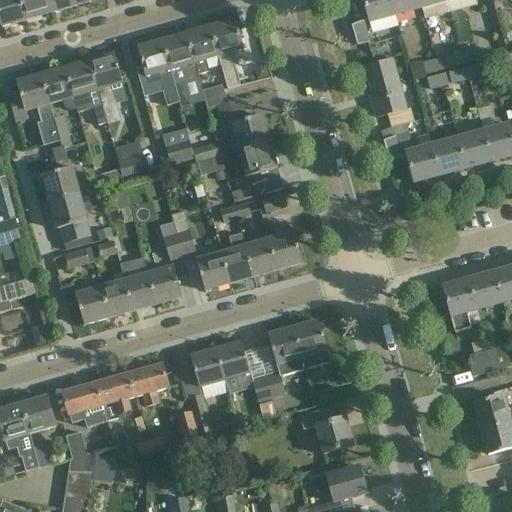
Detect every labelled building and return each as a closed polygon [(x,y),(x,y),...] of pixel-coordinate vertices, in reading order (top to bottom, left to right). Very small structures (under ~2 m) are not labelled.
[(28,21),(22,0),(0,0),(0,15),(3,28),(28,21)] [(48,0),(22,0),(28,21),(52,14),(48,0)] [(48,0),(52,14),(76,7),(74,0),(48,0)] [(361,0),(369,25),(395,17),(390,0),(361,0)] [(418,0),(390,0),(395,17),(421,10),(418,0)] [(418,0),(421,10),(448,3),(446,0),(418,0)] [(236,21),(212,28),(220,58),(228,89),(241,86),(233,54),(245,51),(236,21)] [(369,44),(364,22),(351,27),(357,46),(369,44)] [(212,28),(188,35),(199,76),(210,73),(207,62),(220,58),(212,28)] [(188,35),(164,42),(181,103),(190,101),(185,84),(201,79),(199,76),(188,35)] [(164,42),(139,48),(147,78),(148,80),(160,77),(163,90),(162,90),(167,107),(181,103),(164,42)] [(479,48),(462,53),(465,65),(483,60),(479,48)] [(439,72),(465,65),(462,53),(435,60),(439,72)] [(116,55),(91,62),(99,91),(98,92),(103,105),(108,124),(117,122),(120,121),(111,88),(124,85),(116,55)] [(426,76),(439,72),(435,60),(422,64),(422,62),(409,65),(413,81),(427,78),(426,76)] [(91,62),(67,69),(75,98),(78,109),(79,113),(93,109),(98,127),(108,124),(103,105),(98,92),(99,91),(91,62)] [(393,62),(366,69),(375,102),(373,102),(378,119),(389,116),(407,112),(406,110),(393,62)] [(467,68),(470,80),(487,76),(484,64),(467,68)] [(451,85),(470,80),(467,68),(448,73),(451,85)] [(67,69),(43,76),(51,105),(63,102),(64,108),(70,112),(78,109),(75,98),(67,69)] [(446,74),(426,79),(430,92),(449,86),(446,74)] [(51,105),(43,76),(18,82),(21,93),(8,97),(16,124),(28,121),(27,112),(38,109),(42,125),(45,124),(50,142),(59,139),(54,119),(50,105),(51,105)] [(229,105),(228,102),(223,85),(203,92),(209,111),(216,108),(229,105)] [(241,98),(228,102),(229,105),(216,108),(221,124),(246,116),(241,98)] [(54,119),(59,139),(62,147),(64,146),(72,144),(64,116),(54,119)] [(241,152),(271,144),(263,117),(233,126),(241,152)] [(485,133),(493,163),(511,157),(511,127),(511,126),(485,133)] [(194,160),(191,150),(186,131),(162,137),(165,147),(170,166),(194,160)] [(459,140),(467,170),(493,163),(485,133),(459,140)] [(414,184),(441,177),(430,135),(416,139),(419,151),(406,155),(414,184)] [(402,159),(395,137),(384,142),(389,161),(402,159)] [(459,140),(433,147),(441,177),(467,170),(459,140)] [(191,150),(194,160),(195,165),(197,164),(221,158),(217,143),(191,150)] [(271,144),(241,152),(248,178),(250,178),(256,198),(283,190),(277,171),(278,170),(271,144)] [(147,173),(142,157),(138,158),(118,164),(123,180),(147,173)] [(221,158),(197,164),(201,178),(225,171),(221,158)] [(44,176),(51,203),(81,195),(74,168),(44,176)] [(105,175),(96,178),(100,190),(109,188),(105,175)] [(126,198),(123,187),(108,191),(111,202),(126,198)] [(241,191),(231,194),(234,204),(244,200),(241,191)] [(81,195),(51,203),(59,230),(62,229),(67,245),(92,238),(88,222),(89,221),(85,209),(95,207),(91,192),(81,195)] [(288,209),(284,194),(262,200),(266,216),(288,209)] [(248,204),(236,207),(239,220),(251,217),(248,204)] [(224,225),(239,220),(236,207),(220,212),(224,225)] [(177,236),(183,258),(197,254),(185,213),(172,216),(176,231),(177,236)] [(0,248),(22,242),(16,220),(0,224),(0,248)] [(295,234),(270,241),(279,271),(304,264),(295,234)] [(177,236),(163,240),(170,262),(183,258),(177,236)] [(230,285),(255,278),(246,248),(243,236),(229,239),(233,251),(222,254),(230,285)] [(255,278),(279,271),(270,241),(246,248),(255,278)] [(103,260),(119,255),(115,242),(99,246),(103,260)] [(90,265),(85,250),(64,256),(69,271),(90,265)] [(230,285),(222,254),(197,261),(206,292),(230,285)] [(146,260),(122,266),(126,281),(134,312),(158,305),(150,275),(146,260)] [(174,268),(150,275),(158,305),(183,299),(174,268)] [(511,269),(495,274),(503,305),(511,302),(511,269)] [(469,281),(477,312),(503,305),(495,274),(469,281)] [(0,304),(18,300),(37,294),(32,278),(0,287),(0,304)] [(102,288),(110,319),(134,312),(126,281),(124,282),(102,288)] [(468,314),(477,312),(469,281),(443,289),(451,319),(455,334),(472,330),(468,314)] [(110,319),(102,288),(77,295),(86,326),(110,319)] [(296,330),(307,371),(332,364),(321,323),(296,330)] [(280,372),(266,376),(273,400),(285,397),(280,379),(282,378),(307,371),(296,330),(270,337),(279,367),(280,372)] [(223,350),(218,351),(223,370),(227,382),(237,379),(238,379),(241,392),(255,388),(259,404),(272,401),(273,400),(266,376),(253,379),(252,375),(243,344),(223,350)] [(505,347),(488,352),(494,373),(511,368),(505,347)] [(218,351),(193,358),(195,366),(201,389),(211,386),(214,397),(230,393),(227,382),(223,370),(218,351)] [(494,373),(488,352),(470,356),(473,367),(471,367),(474,378),(494,373)] [(131,375),(138,399),(145,397),(148,408),(160,404),(157,393),(171,389),(164,366),(131,375)] [(131,375),(98,384),(105,408),(103,408),(107,422),(120,419),(120,416),(132,412),(129,401),(138,399),(131,375)] [(105,408),(98,384),(65,394),(72,417),(74,424),(85,421),(87,428),(107,422),(103,408),(105,408)] [(341,402),(338,387),(316,393),(316,394),(312,396),(316,409),(341,402)] [(212,428),(203,396),(188,400),(192,413),(199,441),(200,442),(215,438),(212,428)] [(475,405),(481,430),(511,422),(511,409),(508,411),(504,397),(475,405)] [(23,405),(31,435),(57,428),(48,398),(23,405)] [(40,469),(34,446),(33,446),(30,436),(31,435),(23,405),(22,406),(20,401),(7,405),(8,410),(0,411),(0,419),(6,442),(8,451),(18,449),(20,459),(23,458),(27,473),(40,469)] [(335,422),(331,409),(301,417),(305,431),(318,428),(325,456),(355,448),(347,419),(335,422)] [(184,445),(199,441),(192,413),(177,417),(184,445)] [(511,422),(481,430),(488,457),(511,450),(511,422)] [(66,438),(73,460),(89,456),(82,432),(66,438)] [(150,442),(153,454),(165,451),(164,450),(165,449),(162,438),(150,442)] [(199,441),(184,445),(165,449),(164,450),(165,451),(170,469),(204,460),(200,442),(199,441)] [(46,442),(34,446),(40,469),(52,466),(46,442)] [(140,457),(153,454),(150,442),(136,445),(140,457)] [(0,480),(9,478),(0,449),(0,480)] [(97,453),(89,456),(73,460),(71,460),(69,473),(93,474),(97,453)] [(367,495),(360,469),(314,481),(318,494),(332,490),(335,504),(367,495)] [(93,474),(69,473),(65,499),(87,502),(93,474)] [(235,511),(232,496),(217,499),(219,511),(235,511)] [(188,511),(186,498),(171,501),(172,511),(188,511)] [(85,511),(87,502),(65,499),(62,511),(85,511)] [(511,511),(511,501),(501,504),(502,511),(511,511)] [(280,511),(278,503),(271,505),(271,511),(280,511)]
